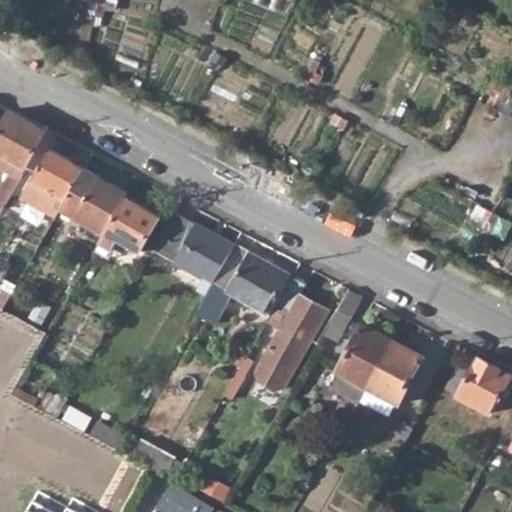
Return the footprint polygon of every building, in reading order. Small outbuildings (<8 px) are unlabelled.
[(511,86),(494,77),(487,91),(493,94),(489,102),(511,113),(511,98),(511,95),(511,86)] [(0,186),(0,207),(2,208),(22,172),(20,171),(43,130),(8,112),(0,125),(0,169),(7,173),(0,186)] [(32,178),(65,197),(82,167),(86,161),(73,154),(70,160),(50,148),(32,178)] [(58,208),(101,233),(122,197),(125,191),(82,167),(65,197),(58,208)] [(65,197),(32,178),(22,195),(56,214),(58,208),(65,197)] [(114,241),(137,254),(157,218),(122,197),(101,233),(95,243),(108,251),(114,241)] [(195,291),(204,296),(212,284),(233,247),(172,211),(150,249),(202,279),(195,291)] [(212,284),(260,312),(284,273),(235,245),(233,247),(212,284)] [(253,378),(269,388),(280,384),(304,342),(307,343),(327,310),(299,294),(304,285),(289,277),(264,319),(270,322),(281,305),(286,308),(252,366),(253,378)] [(322,333),(334,340),(358,298),(347,291),(322,333)] [(339,367),(367,383),(367,382),(390,341),(363,326),(339,367)] [(420,357),(390,341),(367,382),(367,383),(396,398),(420,357)] [(220,393),(226,396),(249,358),(243,354),(220,393)] [(444,389),(489,413),(509,377),(476,360),(469,372),(458,365),(444,389)] [(401,454),(414,425),(392,415),(379,443),(401,454)] [(496,443),(508,449),(511,441),(511,416),(496,443)] [(86,433),(114,448),(122,434),(95,419),(86,433)] [(137,456),(168,466),(173,452),(142,441),(137,456)] [(216,501),(164,472),(142,511),(209,511),(212,508),(216,501)]
